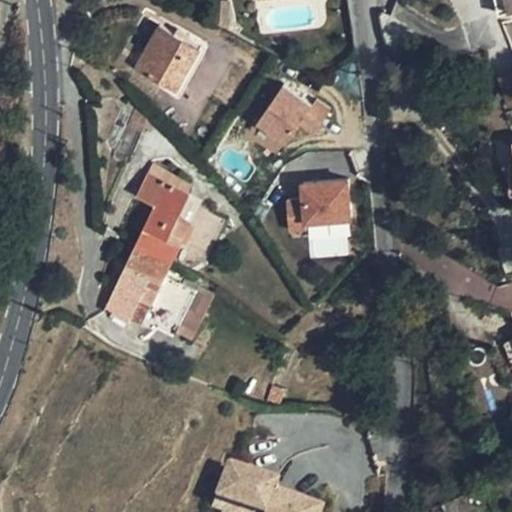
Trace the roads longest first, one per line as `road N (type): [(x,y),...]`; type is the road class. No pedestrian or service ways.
road 1 (residential): [(392,511),(398,366),(362,0)]
road 2 (tertiary): [(36,0),(45,70),(44,192),(0,385)]
road 3 (unknown): [(103,243),(107,92),(98,67),(76,58),(44,63),(0,118)]
road 4 (unknown): [(103,243),(117,319),(190,345)]
